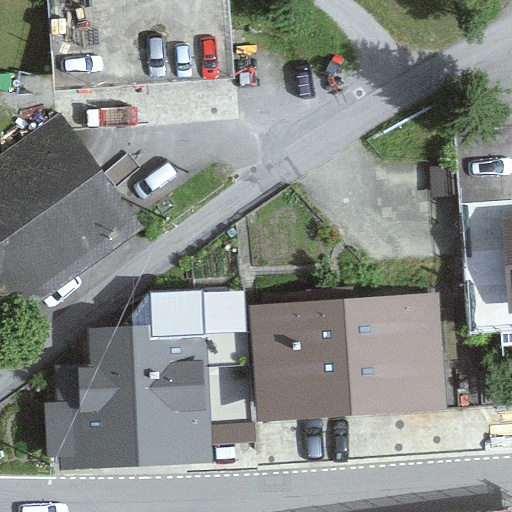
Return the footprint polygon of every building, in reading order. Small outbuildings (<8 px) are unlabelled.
[(62,0),(75,103),(255,82),(245,0),(62,0)] [(0,272),(32,316),(145,234),(58,117),(0,159),(0,272)] [(511,156),(468,160),(482,339),(511,336),(511,156)] [(51,370),(57,455),(247,441),(236,293),(154,299),(136,319),(137,343),(87,346),(88,367),(51,370)] [(252,318),(260,410),(448,395),(440,302),(252,318)]
